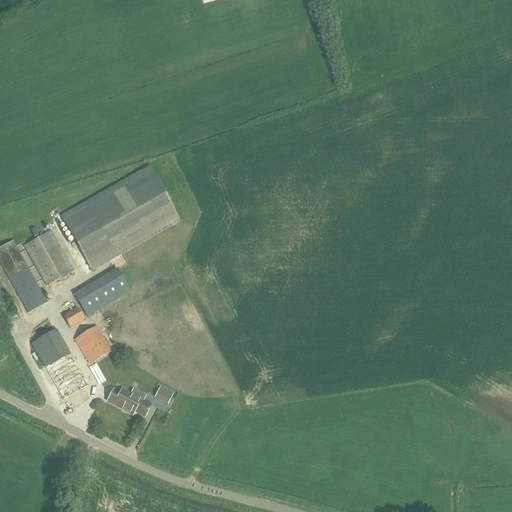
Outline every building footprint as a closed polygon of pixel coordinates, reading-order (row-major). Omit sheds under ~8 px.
[(149,167),(61,216),(92,271),(179,221),(149,167)] [(73,271),(51,231),(24,246),(46,287),(73,271)] [(12,242),(0,248),(0,262),(9,277),(27,268),(12,242)] [(27,268),(9,277),(29,313),(47,303),(27,268)] [(117,268),(106,275),(119,298),(120,298),(131,292),(117,268)] [(84,288),(73,295),(87,318),(99,311),(84,288)] [(70,328),(84,319),(77,308),(63,317),(70,328)] [(91,364),(112,351),(97,327),(75,340),(91,364)] [(64,358),(69,355),(56,331),(32,344),(65,402),(83,391),(64,358)] [(124,395),(113,389),(107,401),(127,411),(135,396),(126,391),(124,395)] [(159,389),(154,398),(167,404),(172,395),(159,389)] [(144,395),(137,391),(127,411),(132,414),(134,411),(144,416),(150,404),(142,400),(144,395)]
